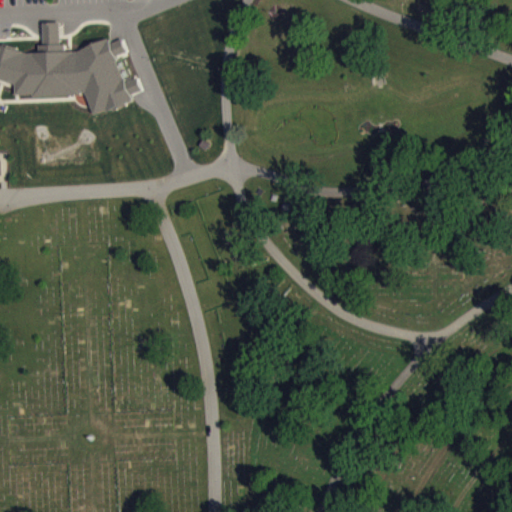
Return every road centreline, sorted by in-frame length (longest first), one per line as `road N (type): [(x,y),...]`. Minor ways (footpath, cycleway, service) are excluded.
road 1 (track): [(511,340),(433,405),(368,511)]
road 2 (track): [(511,387),(459,434),(411,511)]
